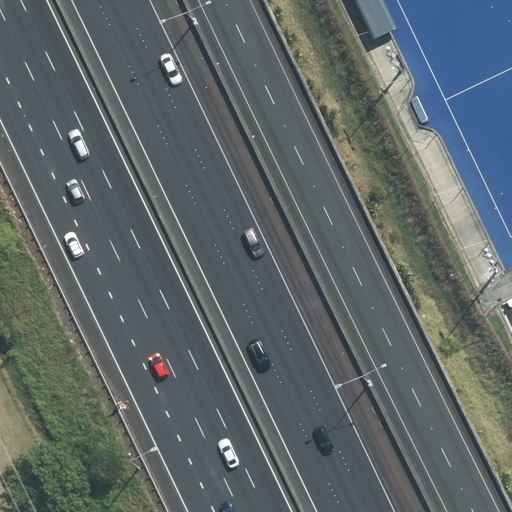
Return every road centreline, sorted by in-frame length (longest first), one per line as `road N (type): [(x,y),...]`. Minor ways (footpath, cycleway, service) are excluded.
road 1 (motorway): [(95,0),(341,511)]
road 2 (motorway): [(262,511),(16,0)]
